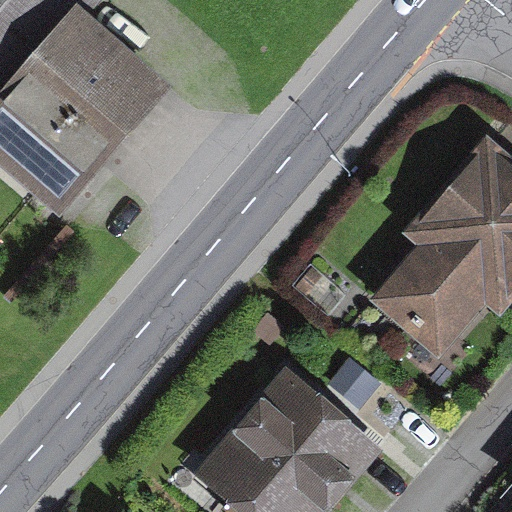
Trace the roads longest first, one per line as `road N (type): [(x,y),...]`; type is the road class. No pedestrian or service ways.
road 1 (primary): [(424,0),(0,492)]
road 2 (residential): [(418,511),(511,404)]
